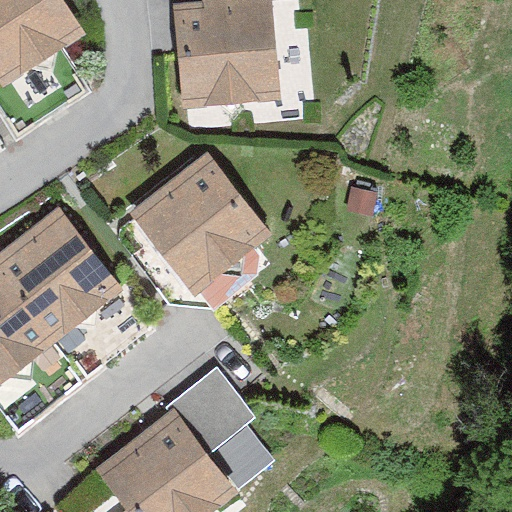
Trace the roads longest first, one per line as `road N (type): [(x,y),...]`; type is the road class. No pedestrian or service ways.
road 1 (residential): [(118,0),(129,98),(0,186)]
road 2 (residential): [(0,483),(189,338)]
